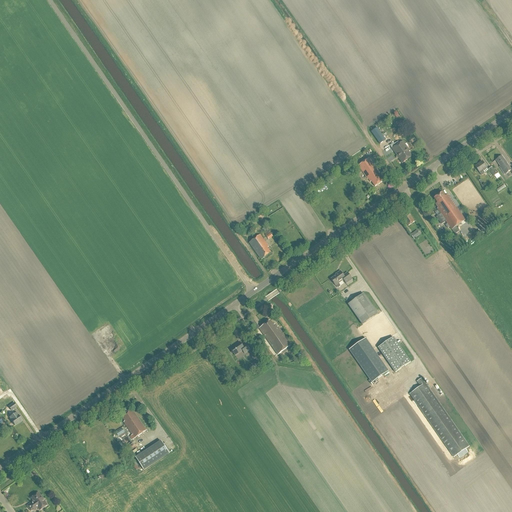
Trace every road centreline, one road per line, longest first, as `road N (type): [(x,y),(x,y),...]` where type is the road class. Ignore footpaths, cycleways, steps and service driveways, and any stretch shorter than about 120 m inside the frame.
road 1 (tertiary): [(0,467),(511,111)]
road 2 (track): [(265,300),(418,511)]
